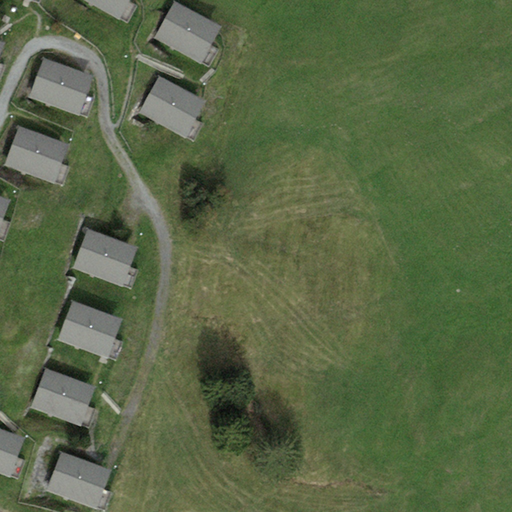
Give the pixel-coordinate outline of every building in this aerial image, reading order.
[(130,0),(85,0),(120,19),(130,0)] [(221,27),(174,1),(154,37),(201,63),(221,27)] [(93,76),(43,57),(28,97),(79,115),(93,76)] [(206,102),(159,76),(138,113),(186,139),(206,102)] [(70,144),(19,125),(5,164),(55,183),(70,144)] [(0,227),(10,200),(0,195),(0,227)] [(138,247),(87,228),(73,267),(123,286),(138,247)] [(122,318),(71,299),(57,338),(107,357),(122,318)] [(94,387),(44,368),(29,407),(80,426),(94,387)] [(24,438),(0,428),(0,473),(9,477),(24,438)] [(110,470),(60,451),(45,491),(96,509),(110,470)]
